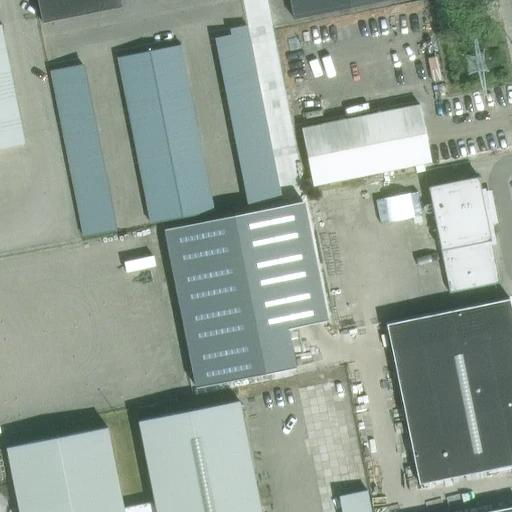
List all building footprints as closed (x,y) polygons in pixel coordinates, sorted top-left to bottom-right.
[(36,0),(40,17),(41,22),(61,18),(57,0),(36,0)] [(57,0),(61,18),(81,14),(78,0),(57,0)] [(78,0),(81,14),(101,10),(99,0),(78,0)] [(119,0),(99,0),(101,10),(121,6),(119,0)] [(288,0),(292,18),(382,0),(288,0)] [(0,148),(24,144),(1,25),(1,24),(0,24),(0,148)] [(250,45),(246,26),(230,29),(231,35),(215,38),(218,52),(250,45)] [(183,59),(180,45),(149,51),(151,65),(183,59)] [(253,59),(250,45),(218,52),(221,66),(253,59)] [(117,57),(120,71),(151,65),(149,51),(117,57)] [(151,65),(154,79),(186,73),(183,59),(151,65)] [(256,73),(253,59),(221,66),(223,79),(256,73)] [(50,71),(53,84),(85,78),(82,64),(50,71)] [(120,71),(122,85),(154,79),(151,65),(120,71)] [(188,87),(186,73),(154,79),(157,93),(188,87)] [(259,87),(256,73),(223,79),(226,93),(259,87)] [(53,84),(56,98),(88,92),(85,78),(53,84)] [(122,85),(125,99),(157,93),(154,79),(122,85)] [(157,93),(159,107),(191,101),(188,87),(157,93)] [(261,101),(259,87),(226,93),(229,107),(261,101)] [(56,98),(58,112),(91,106),(88,92),(56,98)] [(125,99),(128,113),(159,107),(157,93),(125,99)] [(194,115),(191,101),(159,107),(162,121),(194,115)] [(264,115),(261,101),(229,107),(231,121),(264,115)] [(301,128),(312,185),(423,163),(430,162),(419,104),(301,128)] [(58,112),(61,126),(93,120),(91,106),(58,112)] [(128,113),(130,127),(162,121),(159,107),(128,113)] [(165,135),(196,129),(194,115),(162,121),(165,135)] [(267,128),(264,115),(231,121),(234,135),(267,128)] [(61,126),(64,140),(96,133),(93,120),(61,126)] [(165,135),(162,121),(130,127),(133,141),(165,135)] [(270,142),(267,128),(234,135),(237,149),(270,142)] [(165,135),(167,149),(199,142),(196,129),(165,135)] [(67,154),(99,147),(96,133),(64,140),(67,154)] [(165,135),(133,141),(136,155),(167,149),(165,135)] [(201,156),(199,142),(167,149),(170,162),(201,156)] [(272,156),(270,142),(237,149),(240,163),(272,156)] [(67,154),(69,167),(102,161),(99,147),(67,154)] [(170,162),(167,149),(136,155),(138,168),(170,162)] [(170,162),(172,176),(204,170),(201,156),(170,162)] [(275,170),(272,156),(240,163),(242,176),(275,170)] [(69,167),(72,181),(104,175),(102,161),(69,167)] [(172,176),(170,162),(138,168),(141,182),(172,176)] [(207,184),(204,170),(172,176),(175,190),(207,184)] [(278,184),(275,170),(242,176),(245,190),(278,184)] [(72,181),(75,195),(107,189),(104,175),(72,181)] [(172,176),(141,182),(143,196),(175,190),(172,176)] [(485,209),(478,176),(428,187),(449,293),(499,283),(488,225),(493,224),(492,221),(494,221),(492,208),(485,209)] [(175,190),(178,204),(209,198),(207,184),(175,190)] [(248,204),(280,198),(278,184),(245,190),(248,204)] [(75,195),(78,209),(110,203),(107,189),(75,195)] [(175,190),(143,196),(146,210),(178,204),(175,190)] [(178,204),(180,218),(212,212),(209,198),(178,204)] [(302,200),(164,228),(196,390),(294,370),(282,308),(322,300),(302,200)] [(78,209),(80,223),(113,216),(110,203),(78,209)] [(178,204),(146,210),(149,224),(180,218),(178,204)] [(80,223),(83,237),(115,230),(113,216),(80,223)] [(511,310),(510,299),(386,324),(419,484),(511,464),(511,310)] [(106,426),(6,447),(18,511),(260,511),(238,401),(138,421),(154,501),(123,508),(106,426)] [(376,511),(370,477),(342,482),(346,511),(376,511)]
